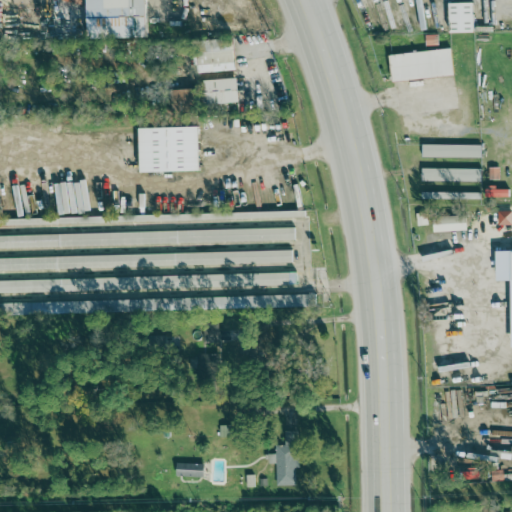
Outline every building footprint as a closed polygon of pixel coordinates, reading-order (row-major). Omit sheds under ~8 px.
[(86,0),(87,39),(146,39),(145,0),(86,0)] [(474,33),(474,3),(449,3),(450,33),(474,33)] [(233,41),(194,43),(196,73),(235,71),(233,41)] [(392,83),(454,76),(451,49),(389,55),(392,83)] [(204,104),(238,103),(238,79),(203,80),(204,104)] [(171,90),(172,107),(196,107),(195,89),(171,90)] [(139,129),(141,173),(200,172),(199,127),(139,129)] [(422,157),(481,158),(481,145),(422,145),(422,157)] [(421,181),(481,182),(481,169),(422,168),(421,181)] [(480,200),(479,192),(421,193),(421,201),(480,200)] [(433,217),(433,232),(467,231),(466,216),(433,217)] [(0,235),(0,248),(295,241),(294,228),(0,235)] [(0,257),(0,270),(292,264),(292,251),(0,257)] [(511,251),(496,251),(496,282),(511,282),(511,310),(511,251)] [(0,292),(296,286),(296,273),(0,280),(0,292)] [(0,302),(0,315),(314,308),(314,296),(0,302)] [(203,343),(218,344),(218,326),(203,325),(203,343)] [(197,378),(217,378),(218,357),(189,356),(189,371),(197,371),(197,378)] [(298,486),(297,431),(285,432),(285,445),(276,446),(276,486),(298,486)] [(204,464),(177,463),(176,477),(204,478),(204,464)]
